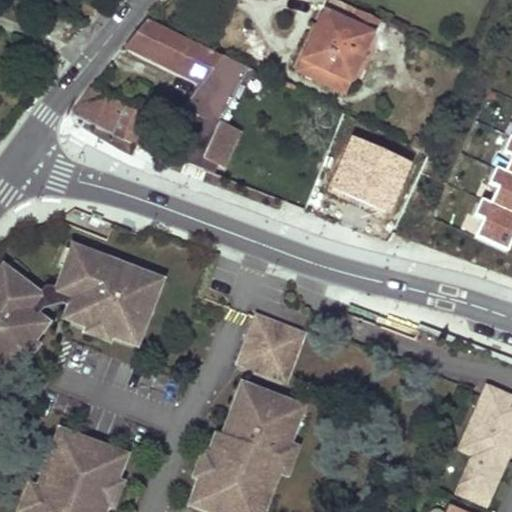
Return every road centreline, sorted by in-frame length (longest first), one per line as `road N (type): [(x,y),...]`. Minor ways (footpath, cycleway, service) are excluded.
road 1 (residential): [(511,317),(304,260),(62,173),(27,153)]
road 2 (tertiary): [(139,0),(46,115),(27,153)]
road 3 (unknown): [(183,433),(55,383)]
